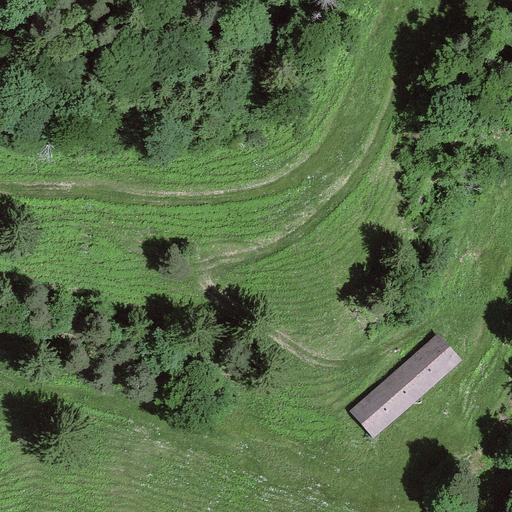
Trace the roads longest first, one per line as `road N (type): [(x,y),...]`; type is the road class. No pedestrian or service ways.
road 1 (track): [(394,0),(404,48),(398,87),(352,183),(295,235),(209,264),(203,278),(322,361),(352,361),(423,327)]
road 2 (track): [(0,186),(199,199),(289,183),(340,129),(393,1)]
